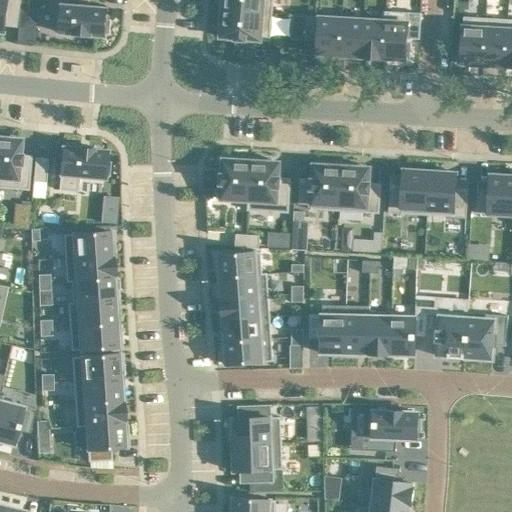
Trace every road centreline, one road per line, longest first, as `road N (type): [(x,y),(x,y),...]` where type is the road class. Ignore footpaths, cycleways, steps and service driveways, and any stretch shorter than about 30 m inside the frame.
road 1 (residential): [(160,98),(176,380)]
road 2 (residential): [(427,113),(160,98)]
road 3 (residential): [(434,376),(176,380)]
road 4 (residential): [(179,495),(0,480)]
road 5 (residential): [(160,98),(0,81)]
road 6 (residential): [(432,511),(434,376)]
